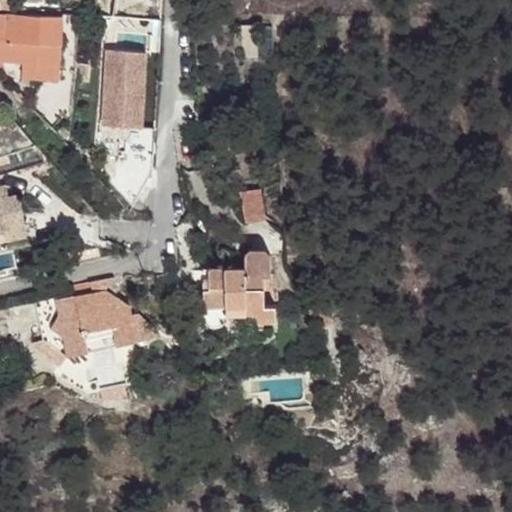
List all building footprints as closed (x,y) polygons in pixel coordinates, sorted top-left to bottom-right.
[(0,62),(3,65),(3,56),(24,57),(23,73),(60,75),(63,31),(63,15),(0,11),(0,62)] [(102,46),(98,121),(137,123),(142,48),(102,46)] [(74,59),(74,76),(84,76),(85,60),(74,59)] [(242,217),(263,216),(261,183),(239,184),(242,217)] [(0,187),(0,246),(6,246),(4,237),(22,233),(13,194),(2,197),(0,187)] [(279,215),(277,189),(262,190),(264,216),(279,215)] [(252,253),(252,265),(252,273),(271,274),(278,275),(277,253),(273,248),(256,248),(252,253)] [(210,266),(211,303),(232,303),(232,311),(263,311),(263,316),(269,320),(279,320),(282,314),(282,303),(271,304),(271,274),(252,273),(252,265),(210,266)] [(113,287),(41,301),(48,336),(71,353),(144,339),(138,311),(136,303),(113,287)] [(145,310),(138,311),(144,339),(160,335),(157,318),(145,310)]
